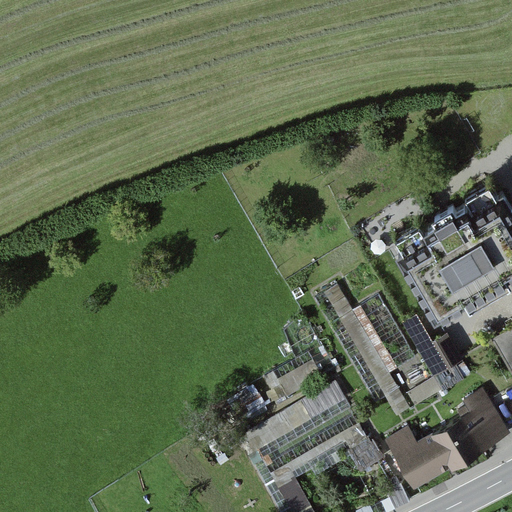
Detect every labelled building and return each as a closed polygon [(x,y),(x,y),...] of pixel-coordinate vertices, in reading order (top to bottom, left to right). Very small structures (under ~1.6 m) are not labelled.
[(422,238),(396,252),(433,319),(511,276),(511,215),(500,193),(468,210),(462,200),(415,225),(422,238)] [(361,304),(401,389),(415,383),(398,347),(394,349),(387,335),(401,329),(383,290),(353,304),(343,280),(328,287),(341,314),(361,304)] [(339,316),(395,415),(411,406),(356,307),(339,316)] [(470,373),(446,328),(436,334),(423,310),(406,319),(436,374),(410,388),(417,402),(470,373)] [(511,325),(494,336),(511,367),(511,325)] [(405,426),(384,437),(410,485),(506,433),(481,387),(459,399),(465,411),(412,439),(405,426)] [(362,467),(384,456),(352,396),(323,412),(313,393),(242,430),(269,480),(326,450),(333,463),(354,452),(362,467)]
